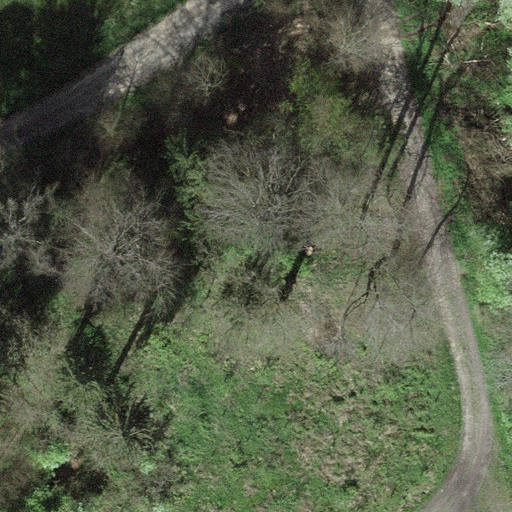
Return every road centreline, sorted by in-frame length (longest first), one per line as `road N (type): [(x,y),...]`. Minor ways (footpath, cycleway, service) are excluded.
road 1 (track): [(504,511),(465,344),(365,0)]
road 2 (track): [(0,130),(120,78),(222,0)]
